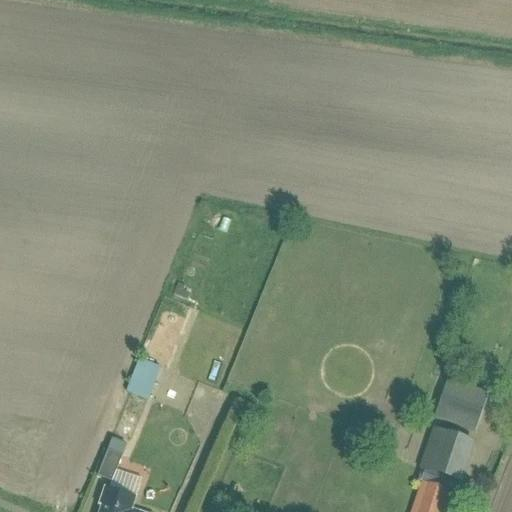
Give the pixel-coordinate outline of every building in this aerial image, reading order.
[(163,370),(142,362),(130,392),(151,400),(163,370)] [(490,399),(448,386),(436,423),(478,436),(490,399)] [(472,444),(433,431),(419,470),(458,483),(472,444)] [(129,445),(116,440),(101,476),(114,482),(129,445)] [(450,511),(456,497),(426,486),(416,511),(450,511)] [(104,510),(103,511),(137,511),(135,511),(139,500),(106,490),(100,509),(104,510)]
